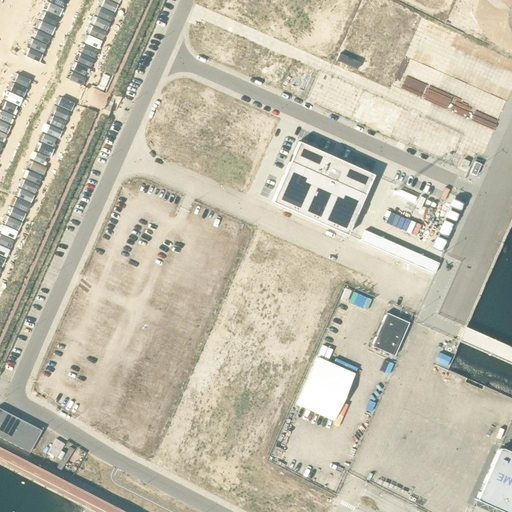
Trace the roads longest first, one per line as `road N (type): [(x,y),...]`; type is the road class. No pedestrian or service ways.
road 1 (unclassified): [(186,0),(6,402),(222,511)]
road 2 (unknown): [(150,474),(283,195),(317,189),(409,238)]
road 3 (unknown): [(163,53),(474,192)]
road 4 (unclassified): [(388,404),(358,352),(409,238)]
road 5 (unclassified): [(473,258),(446,267),(388,404)]
